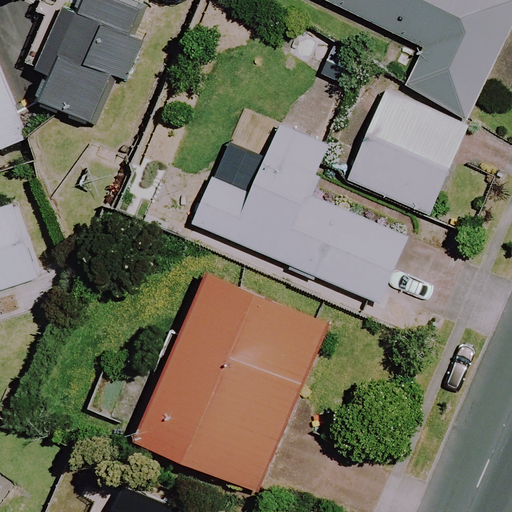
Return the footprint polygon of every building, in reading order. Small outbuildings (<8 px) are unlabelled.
[(138,35),(149,0),(148,0),(55,0),(25,101),(99,123),(112,79),(133,86),(147,38),(138,35)] [(511,0),(311,0),(415,50),(401,78),(470,112),(511,24),(511,0)] [(335,46),(295,23),(278,54),(318,76),(335,46)] [(0,149),(26,140),(0,72),(0,149)] [(375,106),(353,97),(339,130),(360,139),(345,176),(433,214),(469,130),(381,92),(375,106)] [(406,239),(315,198),(325,175),(315,171),(338,119),(292,98),(250,192),(215,176),(195,222),(378,303),(406,239)] [(17,199),(0,204),(0,293),(43,279),(17,199)] [(326,323),(208,274),(139,439),(258,489),(326,323)]
